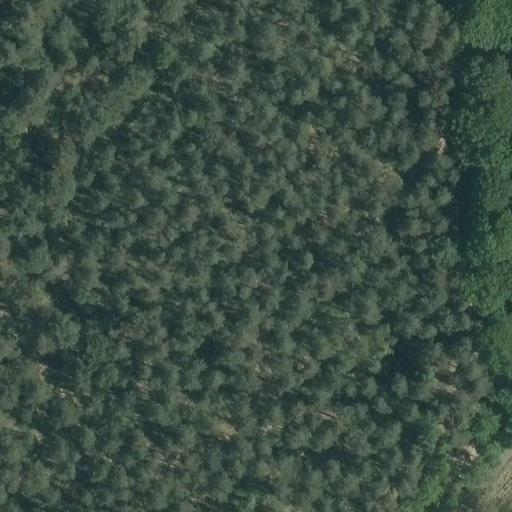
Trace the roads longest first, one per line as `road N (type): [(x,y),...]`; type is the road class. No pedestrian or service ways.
road 1 (track): [(160,511),(0,299)]
road 2 (track): [(370,0),(511,184)]
road 3 (track): [(417,511),(511,401)]
